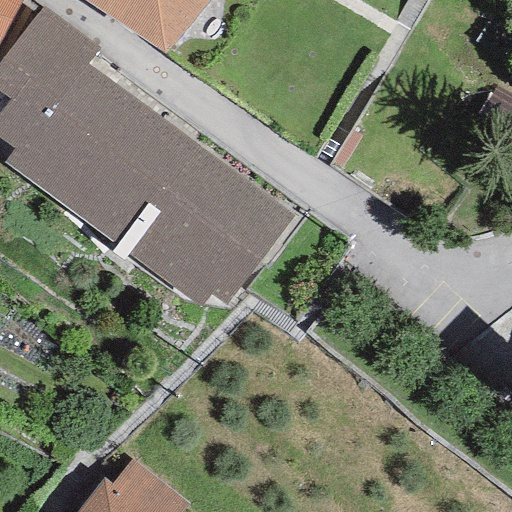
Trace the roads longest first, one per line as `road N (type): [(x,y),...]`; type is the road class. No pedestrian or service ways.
road 1 (unclassified): [(511,268),(455,271),(373,231),(167,86)]
road 2 (residential): [(167,86),(53,0)]
